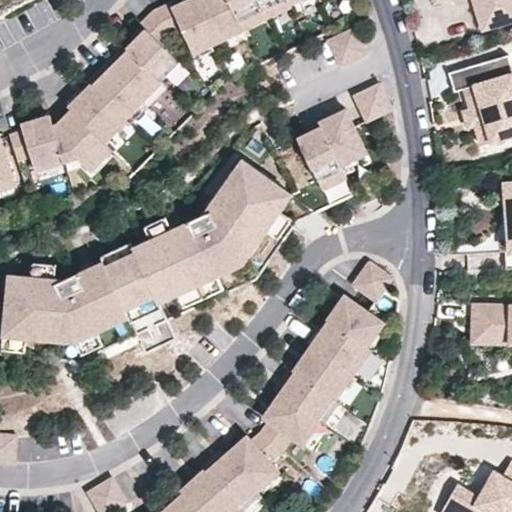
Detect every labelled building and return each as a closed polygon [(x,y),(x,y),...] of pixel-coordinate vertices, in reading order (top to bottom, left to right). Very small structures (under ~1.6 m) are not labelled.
[(25,130),(11,134),(19,160),(32,156),(36,170),(78,157),(92,170),(113,149),(106,142),(128,120),(131,124),(168,88),(162,82),(182,62),(162,43),(172,33),(184,27),(197,53),(245,30),(241,21),(285,0),(288,0),(291,4),(299,0),(188,0),(174,7),(172,2),(156,10),(142,23),(148,29),(143,34),(145,37),(142,40),(139,37),(129,48),(131,50),(123,58),(118,53),(98,73),(102,78),(94,86),(92,84),(85,92),(87,94),(84,97),(81,95),(71,106),(74,109),(59,123),(55,125),(52,115),(36,120),(38,126),(25,130)] [(511,0),(435,0),(436,2),(441,0),(486,0),(495,25),(511,19),(511,0)] [(486,0),(475,0),(485,28),(495,25),(486,0)] [(329,40),(341,66),(367,54),(354,28),(329,40)] [(129,48),(126,45),(118,53),(123,58),(131,50),(129,48)] [(511,63),(510,56),(450,74),(455,92),(466,90),(472,110),(473,115),(484,112),(486,119),(475,122),(476,127),(482,146),(511,137),(511,63)] [(98,73),(90,81),(92,84),(94,86),(102,78),(98,73)] [(393,109),(381,83),(355,95),(367,121),(393,109)] [(350,115),(347,109),(334,115),(337,121),(350,115)] [(473,115),(472,110),(464,112),(469,128),(476,127),(475,122),(486,119),(484,112),(473,115)] [(367,152),(350,115),(337,121),(334,115),(320,122),(322,126),(316,129),(318,133),(313,135),(311,131),(299,137),(319,179),(343,168),(342,165),(367,152)] [(38,126),(36,120),(23,124),(25,130),(38,126)] [(0,187),(17,181),(1,134),(0,134),(0,187)] [(249,183),(258,170),(243,160),(234,173),(249,183)] [(343,168),(319,179),(323,189),(347,177),(343,168)] [(292,194),(258,170),(249,183),(234,173),(205,215),(187,224),(190,228),(179,233),(177,228),(175,229),(154,238),(134,247),(106,261),(108,266),(84,276),(82,271),(65,279),(55,279),(33,276),(11,274),(5,334),(27,336),(77,341),(78,340),(103,329),(131,316),(159,303),(180,293),(219,275),(244,264),(268,229),(280,210),(292,194)] [(375,187),(360,195),(363,202),(379,195),(375,187)] [(280,210),(268,229),(279,237),(292,219),(280,210)] [(148,226),(154,238),(175,229),(169,217),(148,226)] [(187,224),(177,228),(179,233),(190,228),(187,224)] [(103,256),(106,261),(134,247),(132,242),(103,256)] [(82,271),(84,276),(108,266),(106,261),(82,271)] [(393,278),(370,262),(353,285),(376,301),(393,278)] [(57,264),(34,263),(33,276),(55,279),(57,264)] [(219,275),(180,293),(185,305),(225,287),(219,275)] [(351,299),(345,295),(337,307),(343,310),(351,299)] [(385,323),(351,299),(343,310),(337,307),(328,320),(329,321),(323,329),(326,332),(324,336),(320,333),(312,346),(304,357),(307,359),(304,364),(301,361),(294,371),(290,369),(282,381),(287,385),(280,394),(271,406),(277,410),(269,421),(262,432),(252,441),(242,450),(237,445),(226,455),(218,463),(213,458),(202,469),(205,471),(196,479),(199,481),(195,484),(193,482),(181,492),(184,495),(164,511),(235,511),(238,510),(239,511),(243,511),(261,496),(257,492),(279,472),(270,463),(283,452),(292,438),(303,445),(320,422),(324,425),(340,403),(336,400),(372,349),(368,347),(385,323)] [(161,308),(159,303),(131,316),(133,321),(161,308)] [(478,322),(478,343),(511,343),(511,309),(511,304),(473,303),(473,321),(478,322)] [(103,329),(78,340),(82,349),(107,338),(103,329)] [(27,336),(5,334),(4,348),(26,350),(27,336)] [(287,385),(282,381),(275,391),(280,394),(287,385)] [(277,410),(271,406),(263,418),(269,421),(277,410)] [(0,462),(15,464),(17,435),(0,433),(0,462)] [(247,436),(237,445),(242,450),(252,441),(247,436)] [(222,451),(213,458),(218,463),(226,455),(222,451)] [(511,511),(511,460),(504,475),(495,470),(486,486),(480,496),(475,493),(458,484),(442,511),(511,511)] [(99,511),(110,511),(127,503),(112,478),(88,492),(99,511)] [(486,486),(481,483),(475,493),(480,496),(486,486)]
